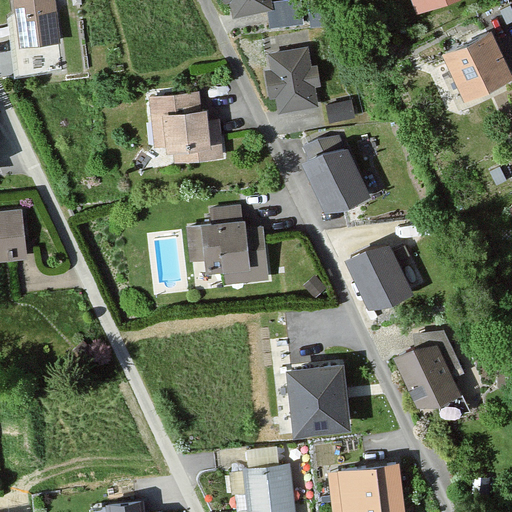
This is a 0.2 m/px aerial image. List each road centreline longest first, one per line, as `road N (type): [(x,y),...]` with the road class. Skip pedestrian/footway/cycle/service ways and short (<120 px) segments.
road 1 (residential): [(447,511),(204,0)]
road 2 (residential): [(0,94),(197,511)]
